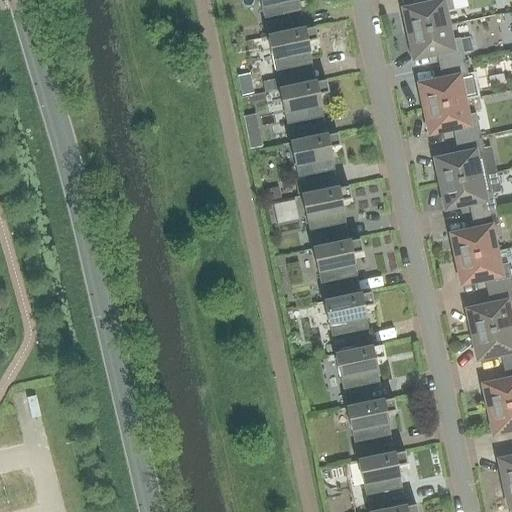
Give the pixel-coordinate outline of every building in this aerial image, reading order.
[(259,0),(264,19),(300,11),(297,0),(259,0)] [(453,10),(451,0),(424,0),(426,5),(403,10),(403,13),(402,15),(403,23),(406,25),(408,34),(447,26),(444,12),(453,10)] [(264,23),(267,37),(293,32),(290,18),(264,23)] [(450,41),(447,26),(408,34),(413,59),(436,54),(439,67),(464,62),(459,39),(450,41)] [(317,40),(314,27),(293,32),(267,37),(275,72),(311,64),(306,42),(317,40)] [(467,75),(464,62),(439,67),(442,80),(419,85),(419,88),(418,91),(419,98),(422,100),(424,110),(463,101),(479,98),(474,74),(467,75)] [(276,76),(279,90),(294,87),(291,73),(276,76)] [(325,80),(294,87),(279,90),(286,125),(322,117),(318,95),(328,93),(325,80)] [(466,116),(463,101),(424,110),(429,134),(452,129),(455,142),(480,137),(475,114),(466,116)] [(287,129),(287,130),(290,143),(316,138),(313,124),(287,129)] [(339,146),(336,133),(316,138),(290,143),(297,178),(334,170),(329,148),(339,146)] [(483,150),(480,137),(455,142),(458,155),(435,160),(435,163),(434,166),(435,173),(438,175),(440,185),(495,173),(490,149),(483,150)] [(498,191),(495,173),(440,185),(445,209),(468,205),(471,217),(496,212),(492,192),(498,191)] [(298,182),(301,196),(327,191),(324,177),(298,182)] [(340,201),(350,199),(348,187),(327,191),(301,196),(309,231),(345,223),(340,201)] [(297,198),(277,203),(281,222),(302,216),(297,198)] [(501,235),(496,212),(471,217),(473,230),(451,235),(451,238),(450,241),(451,248),(454,250),(456,260),(495,252),(492,237),(501,235)] [(309,235),(312,249),(328,246),(325,232),(309,235)] [(351,254),(362,252),(359,240),(328,246),(312,249),(320,284),(356,276),(351,254)] [(498,266),(495,252),(456,260),(461,284),(484,280),(487,293),(511,287),(511,286),(507,264),(498,266)] [(321,288),(324,302),(339,299),(336,285),(321,288)] [(472,335),(511,326),(511,287),(487,293),(489,306),(467,310),(467,313),(466,316),(467,324),(470,325),(472,335)] [(363,307),(373,305),(370,293),(339,299),(324,302),(331,337),(367,329),(363,307)] [(511,326),(472,335),(477,360),(500,355),(503,368),(511,365),(511,326)] [(332,341),(335,355),(361,350),(358,336),(332,341)] [(384,358),(381,346),(361,350),(335,355),(342,390),(379,382),(374,360),(384,358)] [(511,365),(503,368),(505,381),(483,386),(483,388),(482,391),(483,399),(486,401),(488,410),(511,405),(511,365)] [(343,394),(346,408),(361,405),(358,391),(343,394)] [(385,413),(395,411),(393,399),(361,405),(346,408),(353,443),(390,435),(385,413)] [(511,405),(488,410),(493,435),(511,430),(511,405)] [(354,447),(357,461),(373,458),(370,444),(354,447)] [(396,466),(407,464),(404,452),(373,458),(357,461),(365,496),(401,488),(396,466)] [(511,457),(499,461),(499,464),(498,466),(499,474),(502,476),(504,485),(511,483),(511,457)] [(366,500),(368,511),(380,511),(384,511),(381,497),(366,500)]
